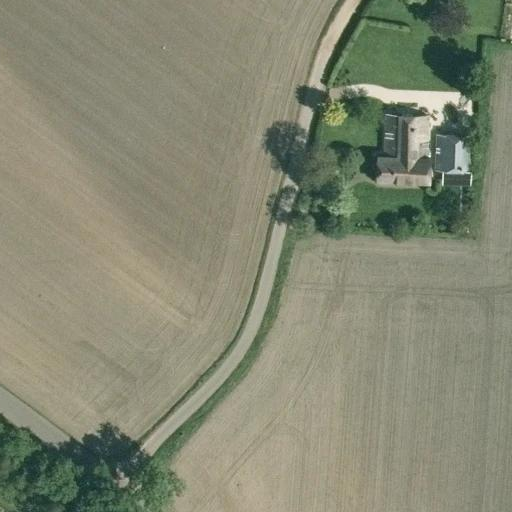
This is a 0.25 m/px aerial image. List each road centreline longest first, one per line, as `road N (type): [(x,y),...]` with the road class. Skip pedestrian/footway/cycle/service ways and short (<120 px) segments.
road 1 (track): [(115,483),(239,348),(267,277),(319,71),(358,0)]
road 2 (tertiary): [(138,511),(115,483),(0,399)]
